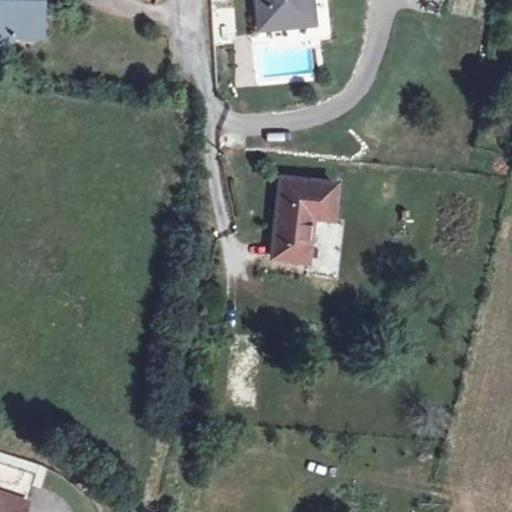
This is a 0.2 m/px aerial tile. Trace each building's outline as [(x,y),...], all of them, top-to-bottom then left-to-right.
[(0,0),(0,35),(18,36),(19,3),(29,4),(29,0),(0,0)] [(297,0),(254,0),(255,28),(298,28),(297,0)] [(307,28),(306,0),(297,0),(298,28),(307,28)] [(237,134),(215,130),(213,140),(235,144),(237,134)] [(260,256),(284,259),(285,245),(298,246),(303,215),(321,219),(325,182),(271,176),(260,256)] [(285,245),(284,259),(296,261),(298,246),(285,245)] [(0,511),(16,511),(19,506),(0,499),(0,511)]
